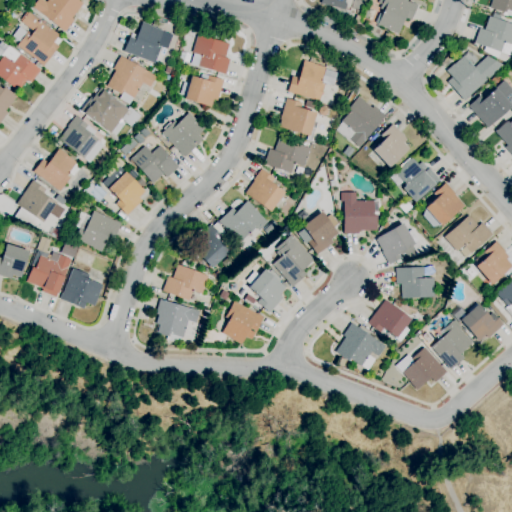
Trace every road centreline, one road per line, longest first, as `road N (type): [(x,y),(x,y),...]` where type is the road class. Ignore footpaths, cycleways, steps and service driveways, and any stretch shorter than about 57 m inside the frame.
road 1 (residential): [(0,306),(145,365),(277,367),(444,421),(511,354)]
road 2 (residential): [(110,352),(147,247),(214,178),(247,120),(279,0)]
road 3 (residential): [(209,0),(342,39),(399,77),(511,210)]
road 4 (residential): [(0,163),(99,36),(115,0)]
